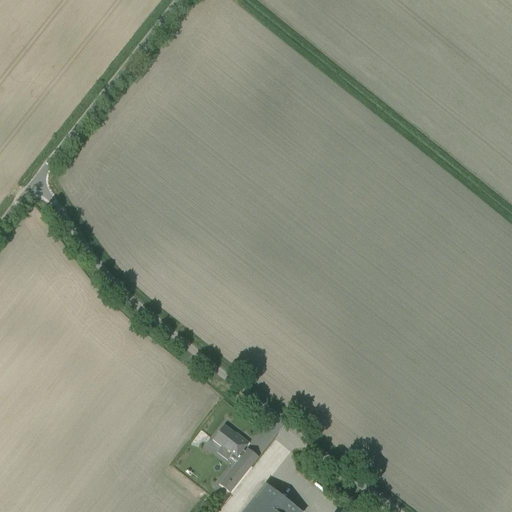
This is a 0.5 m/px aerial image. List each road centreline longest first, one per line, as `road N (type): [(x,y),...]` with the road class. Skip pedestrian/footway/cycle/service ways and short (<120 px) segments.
road 1 (unclassified): [(393,511),(138,309),(38,186)]
road 2 (unclassified): [(38,186),(186,0)]
